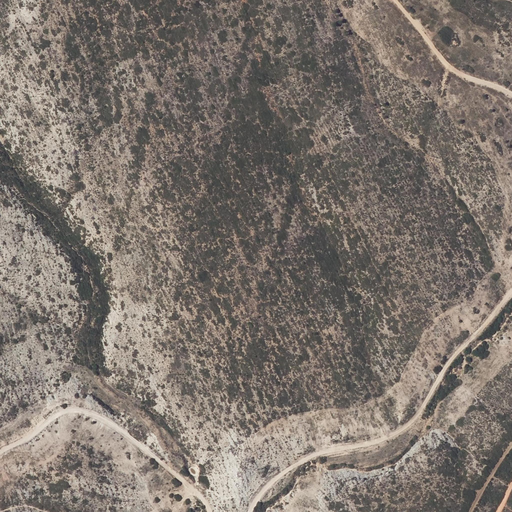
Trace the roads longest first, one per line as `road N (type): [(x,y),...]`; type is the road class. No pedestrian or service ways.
road 1 (track): [(248,511),(278,471),(410,419),(452,356),(511,290)]
road 2 (track): [(0,448),(25,440),(59,411),(85,408),(202,491),(209,511)]
road 3 (track): [(511,92),(450,73),(395,0)]
